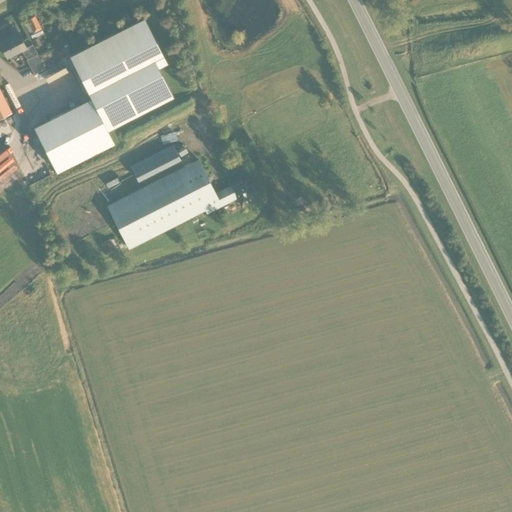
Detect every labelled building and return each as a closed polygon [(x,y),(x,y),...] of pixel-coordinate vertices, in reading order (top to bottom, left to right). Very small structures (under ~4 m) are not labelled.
[(26,24),(31,34),(33,38),(44,33),(35,16),(28,19),(29,22),(26,24)] [(70,55),(91,98),(34,127),(57,171),(114,142),(108,130),(173,97),(158,67),(167,62),(145,17),(70,55)] [(12,36),(0,42),(0,43),(7,57),(22,50),(25,57),(32,53),(28,46),(26,47),(18,32),(12,35),(12,36)] [(45,68),(38,54),(27,59),(34,74),(45,68)] [(0,117),(12,112),(0,88),(0,117)] [(165,144),(180,139),(177,131),(162,136),(165,144)] [(173,144),(130,166),(137,182),(180,160),(173,144)] [(231,185),(215,193),(198,159),(107,205),(129,248),(205,209),(207,213),(238,197),(242,206),(257,198),(252,189),(253,189),(251,184),(250,184),(245,175),(230,182),(231,185)] [(91,257),(97,254),(93,248),(88,252),(91,257)]
